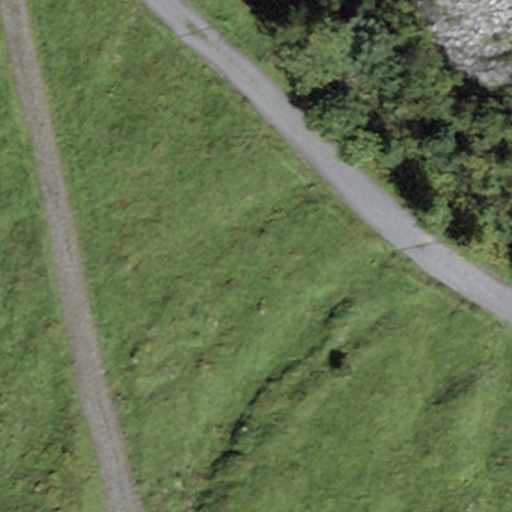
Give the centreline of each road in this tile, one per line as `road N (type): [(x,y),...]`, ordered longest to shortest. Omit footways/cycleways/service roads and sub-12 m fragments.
road 1 (track): [(9,0),(74,343),(119,511)]
road 2 (track): [(154,0),(375,217),(511,315)]
